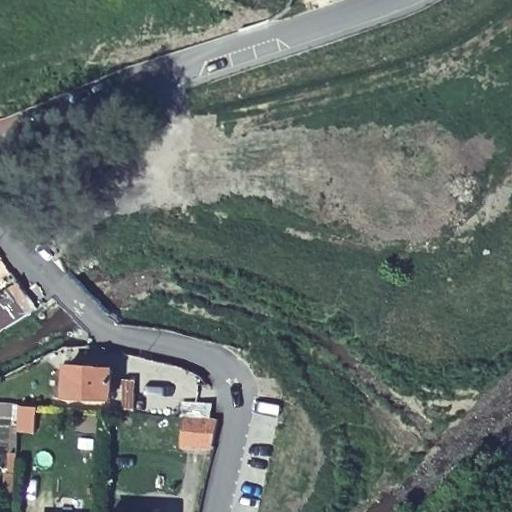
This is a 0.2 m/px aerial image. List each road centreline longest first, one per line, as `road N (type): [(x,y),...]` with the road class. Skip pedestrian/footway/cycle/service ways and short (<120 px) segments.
road 1 (residential): [(213,511),(237,399),(228,365),(203,352),(105,333),(60,301),(0,231)]
road 2 (unclassified): [(0,126),(85,88),(359,0)]
